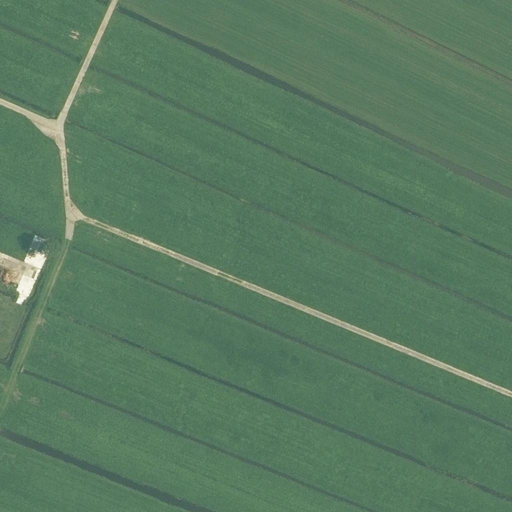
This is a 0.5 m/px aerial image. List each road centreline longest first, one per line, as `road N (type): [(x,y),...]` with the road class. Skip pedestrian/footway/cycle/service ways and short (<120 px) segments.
road 1 (track): [(68,211),(511,392)]
road 2 (track): [(0,102),(57,127),(69,237),(0,412)]
road 3 (track): [(57,127),(117,0)]
